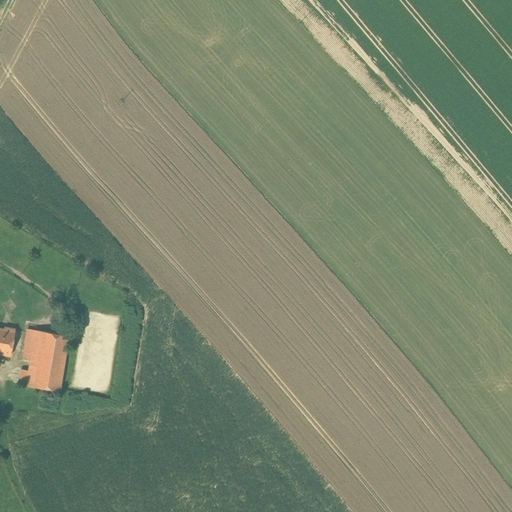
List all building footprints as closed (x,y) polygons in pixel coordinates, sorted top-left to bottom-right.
[(4,329),(0,328),(0,354),(10,356),(15,329),(4,327),(4,329)] [(29,360),(36,361),(41,331),(28,329),(23,359),(29,360)] [(34,371),(32,386),(60,391),(69,335),(41,331),(36,361),(34,371)] [(34,371),(36,361),(29,360),(28,370),(34,371)] [(32,386),(34,371),(28,370),(21,369),(19,384),(32,386)]
